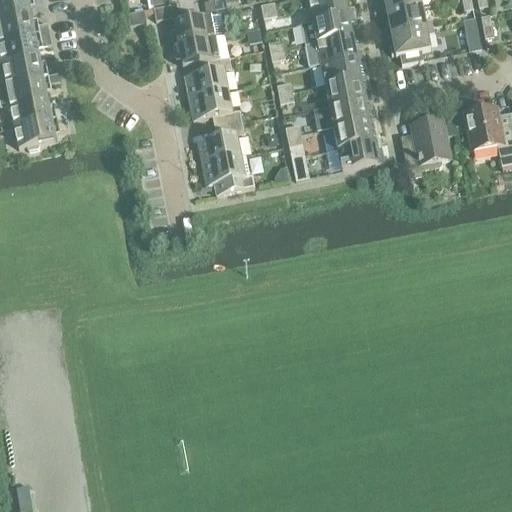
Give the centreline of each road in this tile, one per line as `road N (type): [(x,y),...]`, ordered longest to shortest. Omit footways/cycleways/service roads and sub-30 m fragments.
road 1 (residential): [(181,241),(160,127),(106,82),(89,0)]
road 2 (residential): [(380,99),(511,73)]
